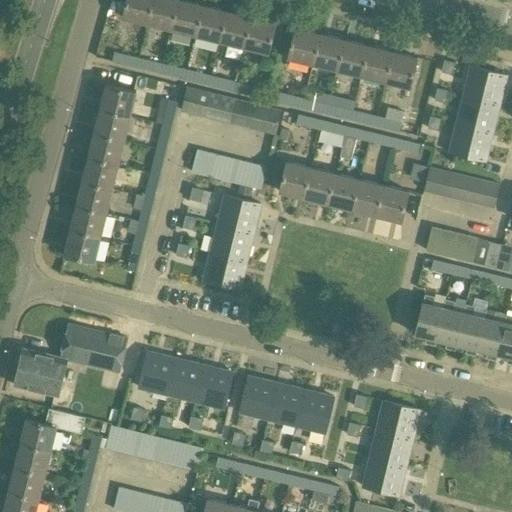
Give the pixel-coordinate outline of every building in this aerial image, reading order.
[(147,23),(152,0),(126,0),(122,17),(147,23)] [(171,29),(178,0),(152,0),(147,23),(171,29)] [(195,35),(203,5),(180,0),(178,0),(171,29),(195,35)] [(220,41),(227,11),(203,5),(195,35),(220,41)] [(244,47),(251,17),(227,11),(220,41),(244,47)] [(251,17),(244,47),(268,53),(276,23),(251,17)] [(312,64),(319,34),(295,28),(288,58),(312,64)] [(337,70),(344,40),(319,34),(312,64),(337,70)] [(361,76),(368,46),(344,40),(337,70),(361,76)] [(386,82),(393,52),(368,46),(361,76),(386,82)] [(473,54),(463,51),(461,61),(471,63),(473,54)] [(136,68),(139,58),(114,52),(112,62),(136,68)] [(393,52),(386,82),(410,88),(417,58),(393,52)] [(160,74),(163,64),(139,58),(136,68),(160,74)] [(455,62),(444,60),(441,71),(452,74),(455,62)] [(184,79),(187,69),(163,64),(160,74),(184,79)] [(467,96),(500,103),(506,75),(471,66),(467,82),(470,83),(467,96)] [(208,85),(211,75),(187,69),(184,79),(208,85)] [(232,91),(235,81),(211,75),(208,85),(232,91)] [(235,81),(232,91),(257,97),(259,87),(235,81)] [(100,109),(130,116),(136,92),(106,85),(100,109)] [(178,87),(169,85),(166,97),(175,100),(178,87)] [(193,114),(199,89),(187,86),(180,111),(193,114)] [(448,90),(437,88),(434,99),(445,102),(448,90)] [(204,117),(210,92),(199,89),(193,114),(204,117)] [(216,120),(222,95),(210,92),(204,117),(216,120)] [(302,108),(304,98),(280,92),(277,102),(302,108)] [(228,122),(234,98),(222,95),(216,120),(228,122)] [(500,103),(467,96),(464,95),(460,110),(463,111),(460,124),(493,132),(500,103)] [(239,125),(246,100),(234,98),(228,122),(239,125)] [(326,114),(328,104),(304,98),(302,108),(326,114)] [(163,124),(172,126),(178,102),(169,99),(163,124)] [(251,128),(257,103),(246,100),(239,125),(251,128)] [(263,131),(269,106),(257,103),(251,128),(263,131)] [(350,119),(352,110),(328,104),(326,114),(350,119)] [(269,106),(263,131),(275,134),(281,109),(269,106)] [(124,140),(130,116),(100,109),(94,133),(124,140)] [(374,125),(376,116),(352,110),(350,119),(374,125)] [(376,116),(374,125),(399,131),(403,114),(389,110),(387,118),(376,116)] [(320,130),(322,120),(298,114),(295,124),(320,130)] [(438,130),(441,118),(430,116),(427,128),(438,130)] [(344,136),(346,126),(322,120),(320,130),(344,136)] [(460,124),(457,123),(453,138),(457,139),(453,153),(485,161),(493,132),(460,124)] [(166,150),(172,126),(163,124),(157,148),(166,150)] [(368,142),(370,132),(346,126),(344,136),(341,147),(353,150),(356,139),(368,142)] [(392,148),(394,138),(370,132),(368,142),(392,148)] [(118,165),(124,140),(94,133),(88,157),(118,165)] [(394,138),(392,148),(417,154),(419,144),(394,138)] [(160,174),(166,150),(157,148),(151,172),(160,174)] [(202,176),(209,152),(197,149),(191,173),(202,176)] [(214,179),(220,154),(209,152),(202,176),(214,179)] [(225,181),(231,157),(220,154),(214,179),(225,181)] [(112,189),(118,165),(88,157),(82,182),(112,189)] [(237,184),(243,160),(231,157),(225,181),(237,184)] [(248,187),(254,163),(243,160),(237,184),(239,185),(248,187)] [(304,198),(312,168),(287,162),(279,192),(304,198)] [(254,163),(248,187),(252,188),(260,190),(266,166),(254,163)] [(436,194),(442,169),(430,166),(424,191),(436,194)] [(328,204),(336,174),(312,168),(304,198),(328,204)] [(447,197),(453,172),(442,169),(436,194),(447,197)] [(155,198),(160,174),(151,172),(145,196),(155,198)] [(458,199),(464,175),(453,172),(447,197),(458,199)] [(352,210),(360,180),(336,174),(328,204),(352,210)] [(470,202),(476,177),(464,175),(458,199),(470,202)] [(481,205),(487,180),(476,177),(470,202),(481,205)] [(377,215),(384,186),(360,180),(352,210),(377,215)] [(487,180),(481,205),(493,208),(499,183),(487,180)] [(106,213),(112,189),(82,182),(76,206),(106,213)] [(248,187),(239,185),(237,193),(250,196),(252,188),(248,187)] [(384,186),(377,215),(401,221),(409,192),(384,186)] [(189,199),(200,202),(203,189),(192,187),(189,199)] [(221,224),(254,232),(261,204),(225,195),(221,211),(224,212),(221,224)] [(149,222),(155,198),(145,196),(139,220),(149,222)] [(100,237),(106,213),(76,206),(70,230),(100,237)] [(196,218),(185,215),(182,227),(193,230),(196,218)] [(143,246),(149,222),(139,220),(133,244),(143,246)] [(214,252),(247,261),(254,232),(221,224),(221,225),(218,224),(214,239),(218,240),(214,252)] [(437,253),(443,229),(431,226),(425,250),(437,253)] [(449,256),(454,232),(443,229),(437,253),(449,256)] [(94,262),(100,237),(70,230),(64,255),(94,262)] [(460,258),(466,235),(454,232),(449,256),(460,258)] [(471,261),(477,238),(466,235),(460,258),(471,261)] [(483,264),(488,240),(477,238),(471,261),(483,264)] [(495,267),(497,259),(500,243),(488,240),(483,264),(495,267)] [(189,245),(178,243),(175,255),(186,258),(189,245)] [(137,271),(143,246),(133,244),(127,269),(137,271)] [(247,261),(214,252),(211,252),(207,266),(211,267),(207,281),(240,289),(247,261)] [(433,260),(431,269),(444,272),(446,263),(433,260)] [(453,265),(451,274),(464,277),(467,268),(453,265)] [(474,270),(471,279),(485,282),(487,273),(474,270)] [(494,275),(492,284),(506,287),(508,278),(494,275)] [(435,346),(437,339),(444,308),(434,305),(436,297),(425,294),(415,334),(426,337),(425,343),(435,346)] [(463,312),(465,304),(466,301),(456,299),(455,302),(446,300),(444,308),(437,339),(446,342),(445,348),(455,351),(457,344),(463,312)] [(477,349),(484,317),(474,315),(476,307),(465,304),(463,312),(457,344),(467,347),(465,353),(476,356),(477,349)] [(498,354),(505,322),(495,320),(497,312),(486,309),(484,317),(477,349),(487,352),(485,358),(496,361),(498,354)] [(505,322),(498,354),(507,357),(506,363),(511,364),(511,315),(507,314),(505,322)] [(122,337),(69,324),(61,357),(23,348),(14,386),(58,396),(67,359),(88,364),(85,376),(100,379),(106,352),(127,357),(133,335),(124,333),(122,337)] [(168,391),(176,358),(147,351),(139,387),(154,391),(155,387),(167,390),(168,391)] [(196,397),(204,365),(176,358),(168,391),(167,390),(167,394),(182,398),(183,394),(196,397)] [(196,397),(195,401),(210,405),(211,401),(224,404),(223,408),(224,408),(233,372),(204,365),(196,397)] [(268,419),(277,383),(248,376),(239,412),(255,415),(255,412),(268,415),(268,419)] [(297,426),(305,390),(277,383),(268,419),(283,422),(284,419),(296,422),(296,426),(297,426)] [(305,390),(297,426),(311,429),(312,426),(325,429),(324,432),(325,433),(334,397),(305,390)] [(367,396),(356,394),(354,406),(364,408),(367,396)] [(381,430),(412,438),(419,410),(384,401),(380,416),(384,417),(381,430)] [(144,410),(133,407),(131,419),(141,422),(144,410)] [(20,444),(50,451),(56,427),(81,433),(85,417),(49,408),(45,423),(26,419),(20,444)] [(171,429),(173,418),(161,415),(158,426),(171,429)] [(200,430),(203,419),(191,416),(188,427),(200,430)] [(357,436),(360,425),(349,422),(346,434),(357,436)] [(118,450),(124,428),(112,425),(106,447),(118,450)] [(129,453),(135,431),(124,428),(118,450),(129,453)] [(412,438),(381,430),(377,429),(373,444),(377,445),(374,458),(406,467),(412,438)] [(141,456),(146,434),(135,431),(129,453),(141,456)] [(242,446),(245,434),(234,431),(231,443),(242,446)] [(152,458),(157,437),(146,434),(141,456),(152,458)] [(87,459),(96,462),(103,437),(93,435),(87,459)] [(163,461),(169,440),(157,437),(152,458),(163,461)] [(274,442),(262,439),(260,450),(271,453),(274,442)] [(175,464),(180,442),(169,440),(163,461),(175,464)] [(301,454),(304,443),(292,440),(289,451),(301,454)] [(186,467),(191,445),(180,442),(175,464),(186,467)] [(44,475),(50,451),(20,444),(14,468),(44,475)] [(198,470),(203,448),(191,445),(186,467),(198,470)] [(239,472),(242,463),(217,457),(215,466),(239,472)] [(374,458),(370,457),(367,472),(370,473),(367,486),(363,485),(363,486),(399,495),(406,467),(374,458)] [(91,486),(96,462),(87,459),(81,483),(91,486)] [(264,478),(266,468),(242,463),(239,472),(264,478)] [(336,478),(348,481),(350,470),(338,467),(336,478)] [(38,499),(44,475),(14,468),(8,493),(38,499)] [(288,484),(290,474),(266,468),(264,478),(288,484)] [(312,490),(314,480),(290,474),(288,484),(312,490)] [(314,480),(312,490),(336,495),(339,486),(314,480)] [(85,510),(91,486),(81,483),(75,508),(85,510)] [(124,511),(125,511),(131,489),(119,486),(113,509),(124,511)] [(137,511),(143,492),(131,489),(125,511),(137,511)] [(149,511),(154,495),(143,492),(137,511),(149,511)] [(35,511),(38,499),(8,493),(3,511),(35,511)] [(162,511),(166,498),(154,495),(149,511),(162,511)] [(174,511),(177,500),(166,498),(162,511),(174,511)] [(230,511),(232,505),(208,499),(204,511),(230,511)] [(256,511),(259,501),(249,499),(247,508),(232,505),(230,511),(256,511)] [(187,511),(189,503),(177,500),(174,511),(187,511)] [(365,511),(367,504),(355,501),(352,511),(365,511)]
